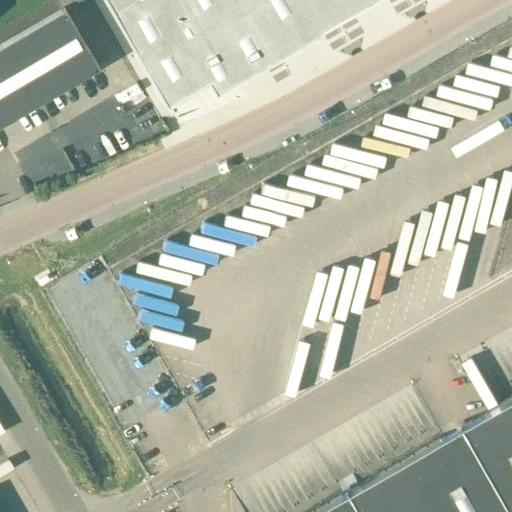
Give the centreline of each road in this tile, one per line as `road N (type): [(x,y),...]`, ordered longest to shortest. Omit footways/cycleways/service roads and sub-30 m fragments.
road 1 (unclassified): [(0,245),(289,116),(492,0)]
road 2 (unknown): [(199,478),(84,280)]
road 3 (unclassified): [(0,389),(70,511)]
